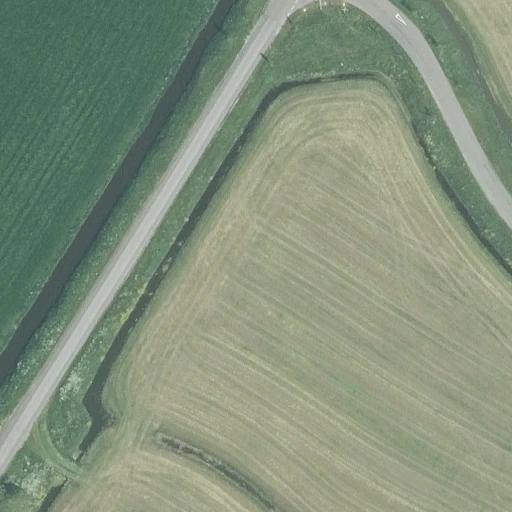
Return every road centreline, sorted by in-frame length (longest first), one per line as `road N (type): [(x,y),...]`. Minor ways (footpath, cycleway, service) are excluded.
road 1 (tertiary): [(0,463),(288,0)]
road 2 (tertiary): [(353,0),(386,21),(511,225)]
